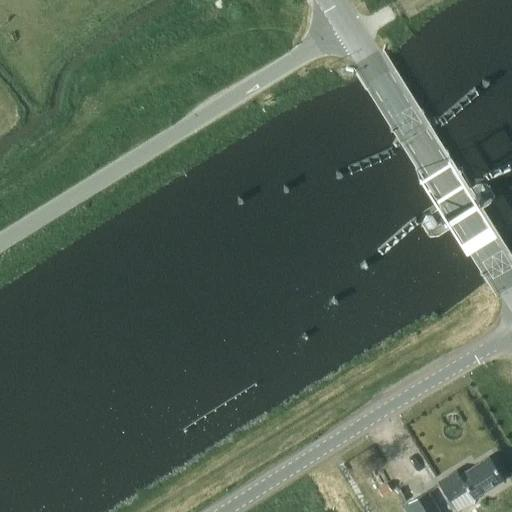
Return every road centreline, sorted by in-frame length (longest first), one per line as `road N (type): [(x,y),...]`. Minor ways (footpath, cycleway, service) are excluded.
road 1 (unclassified): [(0,239),(350,29)]
road 2 (tertiary): [(222,511),(477,354),(511,342)]
road 3 (secondary): [(511,287),(350,29)]
